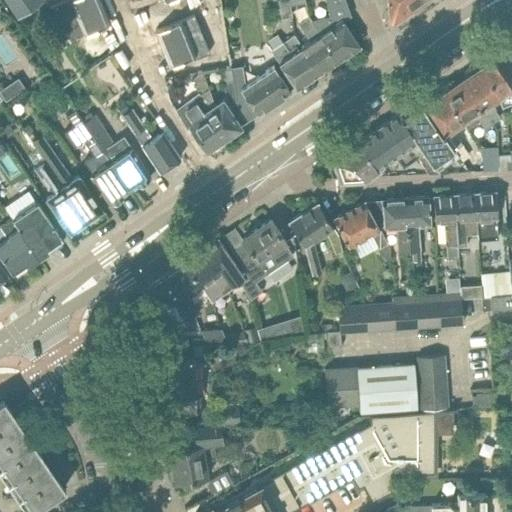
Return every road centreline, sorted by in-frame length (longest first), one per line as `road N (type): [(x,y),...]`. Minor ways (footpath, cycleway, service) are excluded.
road 1 (secondary): [(34,321),(275,151)]
road 2 (residential): [(275,151),(304,189),(511,175)]
road 3 (unclassified): [(100,511),(88,426),(52,355)]
road 4 (secondary): [(275,151),(390,73)]
road 5 (secondary): [(390,73),(498,0)]
